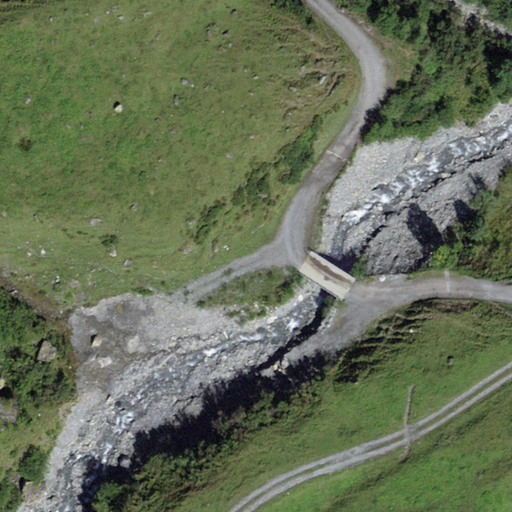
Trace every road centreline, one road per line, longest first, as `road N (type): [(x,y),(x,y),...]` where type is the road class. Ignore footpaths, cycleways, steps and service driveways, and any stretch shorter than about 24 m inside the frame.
road 1 (track): [(301,260),(291,249),(302,206),(369,98),(373,74),(359,39),(311,0)]
road 2 (track): [(511,373),(435,423),(365,455),(296,473),(239,511)]
road 3 (track): [(511,296),(445,285),(388,295),(349,287)]
